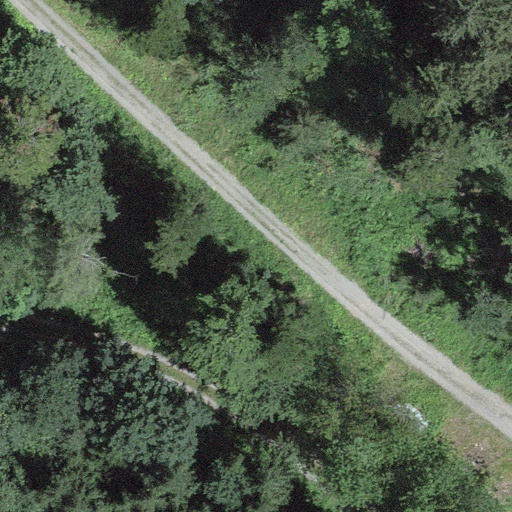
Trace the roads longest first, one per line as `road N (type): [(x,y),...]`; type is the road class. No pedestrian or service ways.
road 1 (track): [(511,418),(407,348),(190,161),(26,0)]
road 2 (track): [(0,324),(160,367),(235,409),(359,511)]
